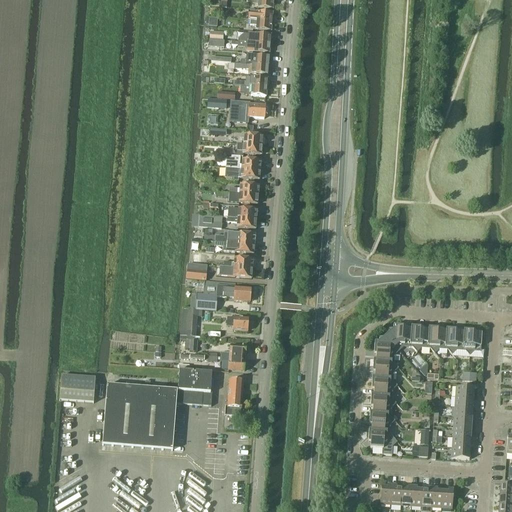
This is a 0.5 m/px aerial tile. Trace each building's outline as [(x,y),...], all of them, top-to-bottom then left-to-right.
[(211,0),(211,8),(221,9),(222,9),(226,9),(227,0),(211,0)] [(247,0),(248,4),(258,5),(257,9),(272,10),(273,1),(258,0),(247,0)] [(248,21),(250,22),(250,21),(271,23),(272,14),(257,13),(257,12),(248,12),(248,21)] [(217,28),(217,20),(208,19),(208,28),(217,28)] [(271,32),(271,23),(250,21),(250,22),(250,26),(256,27),(256,31),(271,32)] [(209,33),(209,41),(211,41),(219,41),(219,33),(209,33)] [(238,40),(238,43),(247,44),(247,43),(270,45),(270,36),(255,35),(255,37),(244,36),(238,40)] [(210,42),(210,50),(218,50),(219,42),(219,41),(211,41),(210,41),(210,42)] [(231,43),(231,46),(237,47),(237,48),(247,49),(246,52),(246,53),(253,53),(254,53),(269,54),(270,45),(247,43),(247,44),(238,43),(231,43)] [(239,65),(268,67),(269,58),(254,57),(247,56),(247,61),(239,60),(239,65)] [(248,75),(252,75),(267,76),(268,67),(239,65),(234,65),(234,70),(245,71),(245,70),(248,70),(248,75)] [(232,82),(232,86),(240,87),(246,88),(266,89),(267,80),(252,79),(245,79),(245,83),(232,82)] [(240,93),(240,94),(244,94),(245,94),(245,96),(251,96),(250,97),(266,98),(266,89),(246,88),(240,87),(240,88),(240,89),(240,93)] [(224,94),(223,102),(234,103),(235,95),(224,94)] [(226,102),(208,101),(207,110),(225,111),(226,102)] [(230,103),(229,123),(247,125),(248,119),(264,120),(265,107),(249,106),(249,104),(230,103)] [(244,136),(243,145),(262,147),(262,138),(244,136)] [(237,145),(236,158),(240,158),(243,158),(243,155),(261,156),(262,147),(243,145),(237,145)] [(218,150),(217,156),(217,157),(230,158),(230,157),(230,154),(231,151),(218,150)] [(226,159),(225,168),(241,169),(260,171),(260,162),(242,161),(241,166),(239,166),(240,158),(236,158),(231,157),(231,159),(226,159)] [(225,168),(224,179),(232,180),(231,182),(238,183),(238,182),(238,179),(240,180),(259,181),(260,171),(241,169),(225,168)] [(229,190),(229,194),(258,196),(259,187),(250,186),(250,184),(244,184),(244,186),(240,186),(240,190),(229,190)] [(217,193),(216,198),(228,199),(228,204),(239,204),(244,205),(244,207),(249,207),(249,205),(257,206),(258,196),(229,194),(219,194),(217,193)] [(227,214),(227,219),(256,221),(257,212),(238,210),(231,210),(229,210),(228,211),(228,212),(227,214)] [(199,217),(198,229),(221,230),(222,218),(199,217)] [(255,230),(256,221),(227,219),(227,223),(237,224),(237,229),(255,230)] [(215,237),(214,243),(215,243),(219,243),(254,246),(255,236),(236,235),(234,235),(223,234),(223,238),(215,237)] [(215,245),(214,248),(222,248),(222,253),(235,253),(253,255),(254,246),(219,243),(215,243),(215,245)] [(224,265),(223,268),(252,271),(253,261),(234,259),(234,264),(224,263),(224,265)] [(219,275),(219,277),(233,278),(241,279),(245,279),(251,279),(252,271),(223,268),(221,268),(219,268),(219,275)] [(186,272),(186,281),(206,283),(206,274),(186,272)] [(190,308),(190,311),(202,312),(215,313),(216,311),(217,299),(227,300),(227,298),(234,299),(234,302),(250,303),(251,289),(235,288),(235,285),(204,283),(203,296),(191,296),(190,308)] [(182,310),(180,337),(182,337),(182,340),(185,340),(184,350),(189,350),(189,353),(196,353),(197,342),(194,342),(195,338),(197,318),(201,318),(202,312),(190,311),(184,310),(182,310)] [(227,319),(227,327),(233,328),(233,331),(248,332),(248,320),(227,319)] [(385,337),(399,352),(403,348),(409,349),(410,330),(405,330),(405,327),(393,326),(393,330),(392,331),(388,330),(388,334),(385,337)] [(410,330),(409,349),(412,349),(416,354),(421,349),(427,350),(428,331),(423,331),(423,328),(410,328),(410,330)] [(428,331),(427,350),(430,350),(434,355),(439,351),(445,351),(446,332),(445,332),(440,332),(440,330),(428,329),(428,331)] [(446,332),(445,351),(447,351),(451,356),(453,358),(469,359),(469,357),(465,352),(462,352),(463,334),(458,333),(458,331),(445,330),(445,332),(446,332)] [(463,334),(462,352),(465,352),(469,357),(469,359),(483,360),(483,357),(483,351),(480,351),(481,335),(475,334),(475,332),(463,331),(463,334)] [(374,343),(373,355),(376,355),(375,361),(394,362),(394,356),(399,352),(385,337),(383,339),(379,339),(378,343),(374,343)] [(221,354),(220,358),(245,360),(245,355),(246,354),(247,351),(246,349),(246,348),(243,348),(243,347),(242,347),(235,347),(234,347),(230,347),(229,355),(221,354)] [(220,358),(220,363),(222,363),(221,371),(228,371),(232,371),(232,372),(233,372),(240,372),(241,372),(244,372),(244,371),(245,370),(245,367),(244,365),(245,360),(220,358)] [(375,373),(374,378),(393,380),(393,374),(398,370),(394,365),(394,362),(375,361),(373,360),(372,373),(375,373)] [(423,368),(419,372),(424,378),(427,376),(427,367),(426,366),(423,368)] [(107,387),(102,447),(172,453),(176,405),(202,407),(211,408),(212,395),(210,395),(211,375),(179,372),(178,390),(173,389),(173,392),(149,390),(144,390),(107,387)] [(476,375),(468,374),(467,383),(476,383),(476,375)] [(93,405),(95,380),(61,377),(59,402),(93,405)] [(372,378),(371,390),(373,390),(373,396),(392,397),(392,391),(397,387),(393,382),(393,380),(374,378),(372,378)] [(225,408),(224,417),(240,418),(240,411),(241,411),(243,382),(229,381),(227,408),(225,408)] [(455,388),(455,399),(473,400),(473,389),(455,388)] [(372,408),(372,413),(372,414),(390,415),(391,409),(396,405),(391,400),(392,397),(373,396),(371,396),(370,408),(372,408)] [(455,399),(454,409),(472,410),(473,400),(455,399)] [(454,409),(453,419),(471,420),(472,410),(454,409)] [(371,426),(371,431),(389,432),(390,426),(394,422),(390,417),(390,415),(372,414),(372,413),(370,413),(369,425),(371,426)] [(453,429),(471,430),(471,420),(453,419),(453,429)] [(453,429),(452,439),(470,440),(471,430),(453,429)] [(370,443),(370,449),(382,450),(381,456),(391,457),(392,448),(397,444),(389,435),(389,432),(371,431),(368,431),(368,443),(370,443)] [(452,439),(451,450),(469,451),(470,440),(452,439)] [(418,452),(418,458),(427,459),(427,452),(428,449),(419,449),(418,452)] [(469,461),(469,451),(451,450),(451,460),(469,461)] [(380,506),(390,507),(391,486),(387,486),(386,489),(381,488),(380,506)] [(391,486),(390,507),(400,507),(401,490),(396,489),(396,487),(391,486)] [(511,487),(500,486),(499,497),(511,497),(511,487)] [(401,490),(400,507),(410,508),(412,488),(407,487),(407,490),(401,490)] [(412,488),(410,508),(421,509),(422,491),(416,491),(417,488),(412,488)] [(422,491),(421,509),(420,511),(430,511),(431,509),(432,489),(427,489),(427,491),(422,491)] [(432,489),(431,509),(441,510),(442,492),(437,492),(437,489),(432,489)] [(442,492),(441,510),(451,511),(453,491),(448,490),(448,493),(442,492)] [(511,497),(499,497),(498,507),(511,508),(511,497)]
